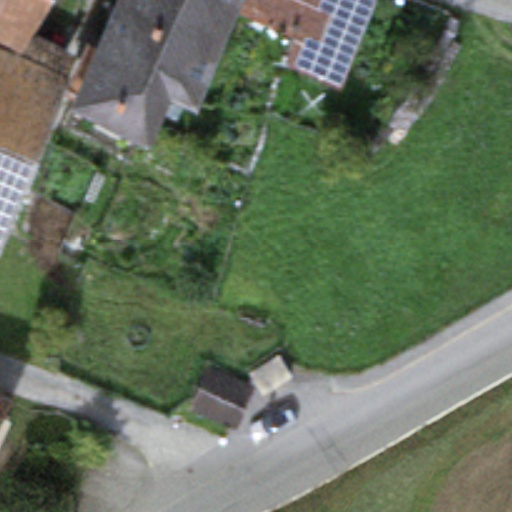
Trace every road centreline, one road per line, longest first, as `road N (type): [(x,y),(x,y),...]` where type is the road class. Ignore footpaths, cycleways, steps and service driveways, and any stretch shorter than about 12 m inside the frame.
road 1 (tertiary): [(511,336),(254,467)]
road 2 (residential): [(0,368),(254,467)]
